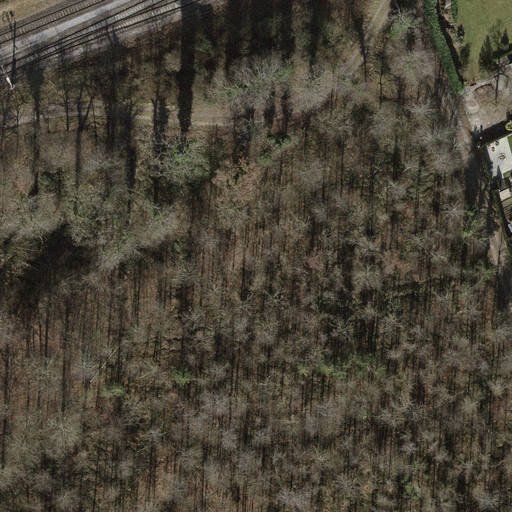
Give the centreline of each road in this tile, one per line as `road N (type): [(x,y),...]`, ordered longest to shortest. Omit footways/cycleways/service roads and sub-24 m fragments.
road 1 (track): [(0,122),(71,105),(217,125),(265,122),(329,88),(386,0)]
road 2 (track): [(415,0),(511,279)]
